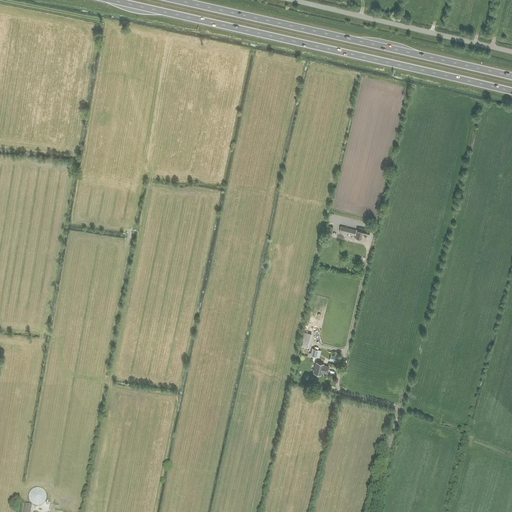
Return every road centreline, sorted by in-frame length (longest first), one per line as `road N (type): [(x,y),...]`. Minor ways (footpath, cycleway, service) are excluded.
road 1 (trunk): [(111,0),(511,91)]
road 2 (trunk): [(511,76),(175,0)]
road 3 (track): [(370,511),(394,412),(339,393),(338,384),(371,231)]
road 4 (unclassified): [(511,52),(290,0)]
